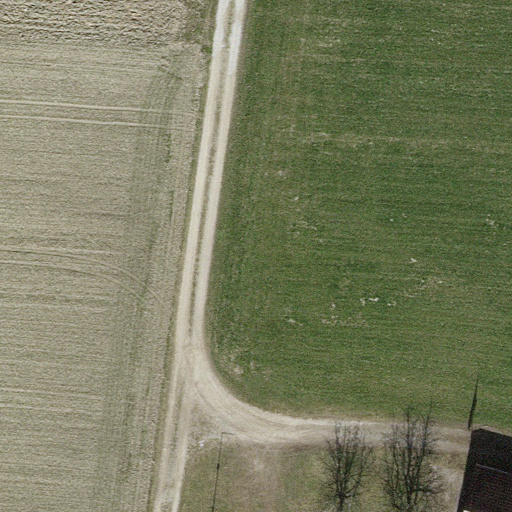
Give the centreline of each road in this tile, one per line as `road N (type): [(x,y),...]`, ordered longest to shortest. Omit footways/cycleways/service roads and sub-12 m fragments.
road 1 (track): [(191,359),(238,0)]
road 2 (track): [(191,359),(215,393),(273,422),(426,437)]
road 3 (track): [(170,511),(191,359)]
